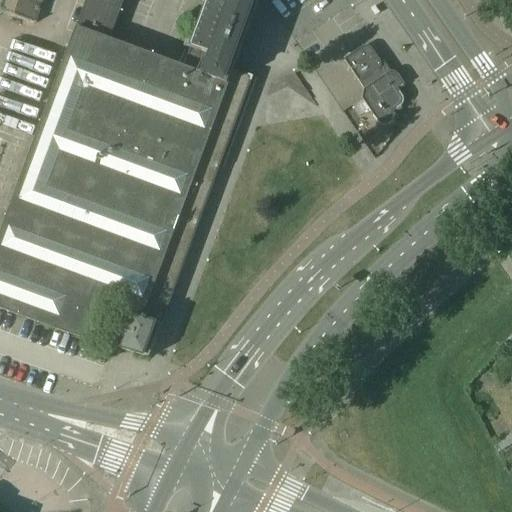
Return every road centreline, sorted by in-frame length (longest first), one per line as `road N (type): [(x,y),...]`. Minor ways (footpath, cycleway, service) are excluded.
road 1 (secondary): [(502,125),(307,283),(187,442)]
road 2 (secondary): [(239,461),(304,361),(372,282),(511,166)]
road 3 (residential): [(187,442),(25,413)]
road 4 (residential): [(25,413),(168,480)]
road 5 (unclassified): [(502,125),(415,0)]
